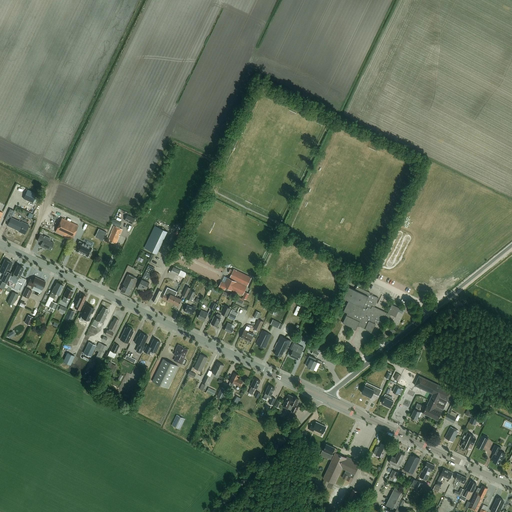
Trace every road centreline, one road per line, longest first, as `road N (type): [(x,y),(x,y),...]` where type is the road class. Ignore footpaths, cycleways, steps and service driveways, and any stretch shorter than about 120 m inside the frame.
road 1 (primary): [(324,398),(0,244)]
road 2 (unclassified): [(324,398),(511,246)]
road 3 (primary): [(511,486),(324,398)]
road 4 (unclassified): [(214,511),(324,398)]
